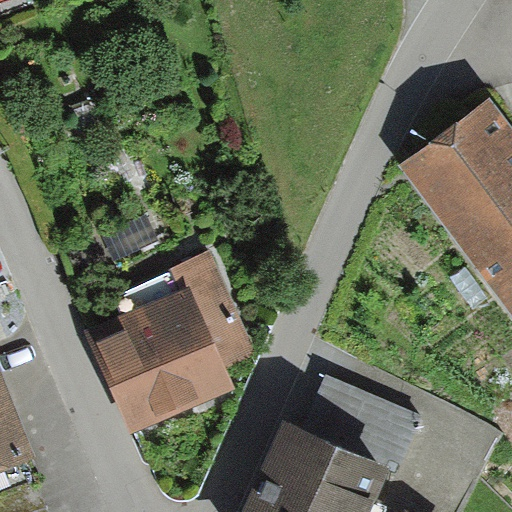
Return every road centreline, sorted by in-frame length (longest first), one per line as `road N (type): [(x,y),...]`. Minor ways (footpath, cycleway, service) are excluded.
road 1 (residential): [(210,511),(392,120),(461,0)]
road 2 (residential): [(0,187),(146,511)]
